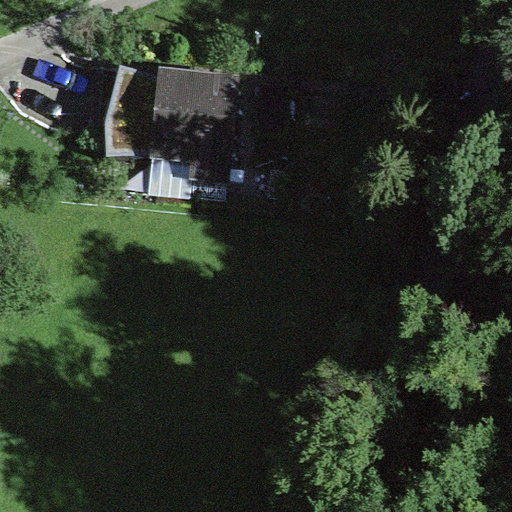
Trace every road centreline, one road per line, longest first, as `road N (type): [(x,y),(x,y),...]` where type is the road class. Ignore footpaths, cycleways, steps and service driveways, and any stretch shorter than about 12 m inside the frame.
road 1 (track): [(511,17),(311,511)]
road 2 (track): [(0,53),(126,0)]
